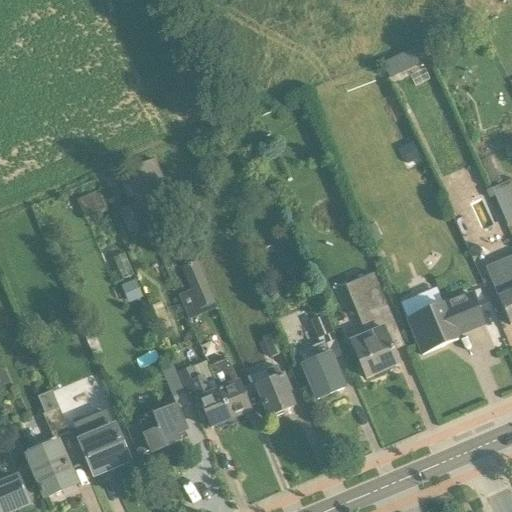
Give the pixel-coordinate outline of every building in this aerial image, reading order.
[(421,47),(383,65),(391,81),(429,62),(421,47)] [(198,149),(202,159),(220,151),(216,141),(198,149)] [(413,144),(397,151),(406,171),(422,163),(413,144)] [(488,159),(480,162),(490,185),(498,182),(488,159)] [(139,204),(141,208),(170,196),(156,160),(125,173),(138,204),(139,204)] [(490,189),(485,192),(488,200),(494,197),(490,189)] [(99,192),(76,202),(84,221),(107,212),(99,192)] [(120,218),(128,236),(148,227),(140,210),(120,218)] [(511,213),(503,218),(507,229),(511,227),(511,213)] [(374,225),(366,228),(372,244),(381,240),(374,225)] [(511,259),(486,270),(498,298),(510,327),(511,326),(511,259)] [(191,292),(199,312),(216,304),(198,263),(181,270),(191,292)] [(384,331),(395,326),(374,276),(346,288),(366,335),(350,342),(366,381),(399,367),(384,331)] [(135,281),(120,288),(128,305),(143,299),(135,281)] [(443,306),(407,321),(422,357),(460,341),(458,338),(484,327),(470,294),(443,306)] [(162,330),(171,326),(164,309),(155,312),(162,330)] [(344,390),(332,362),(343,358),(326,317),(311,323),(320,346),(324,344),(328,353),(315,359),(316,360),(302,366),(317,401),(344,390)] [(263,340),(270,359),(283,354),(276,334),(263,340)] [(102,354),(94,337),(85,341),(92,358),(102,354)] [(214,381),(231,422),(250,414),(229,361),(209,369),(214,381)] [(289,394),(282,376),(282,377),(277,366),(267,371),(271,381),(256,387),(269,419),(271,418),(273,420),(287,414),(286,412),(293,409),(287,394),(289,394)] [(231,422),(214,381),(207,383),(205,378),(198,380),(194,369),(179,375),(188,396),(196,393),(211,430),(216,428),(219,431),(227,428),(228,423),(231,422)] [(4,372),(0,373),(0,388),(9,385),(4,372)] [(44,416),(54,440),(70,433),(52,392),(38,399),(45,416),(44,416)] [(186,433),(176,410),(139,425),(152,455),(179,443),(176,437),(186,433)] [(127,459),(114,427),(79,441),(94,479),(113,471),(111,466),(127,459)] [(75,487),(57,443),(27,456),(38,481),(46,500),(75,487)] [(15,511),(30,506),(18,477),(0,484),(0,511),(15,511)]
